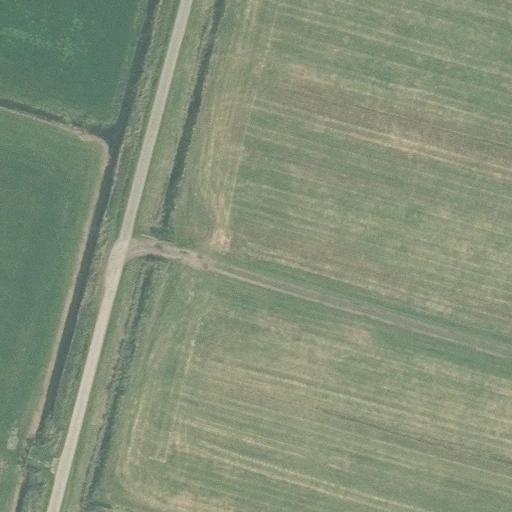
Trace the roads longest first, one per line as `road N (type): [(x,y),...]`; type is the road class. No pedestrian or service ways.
road 1 (unclassified): [(52,511),(184,0)]
road 2 (track): [(511,355),(139,247)]
